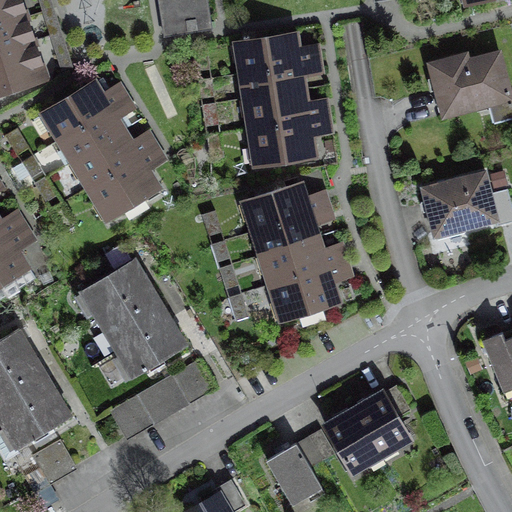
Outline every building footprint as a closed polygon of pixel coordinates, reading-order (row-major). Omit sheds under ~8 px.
[(0,0),(0,28),(32,19),(26,0),(0,0)] [(210,0),(162,0),(170,41),(216,32),(210,0)] [(0,54),(39,42),(32,19),(0,28),(0,54)] [(243,74),(326,60),(323,45),(307,48),(304,30),(237,41),(243,74)] [(0,96),(51,81),(39,42),(0,54),(0,96)] [(475,51),(429,62),(443,121),(493,108),(497,123),(511,119),(511,72),(507,52),(477,59),(475,51)] [(329,75),(326,60),(243,74),(247,100),(315,88),(313,78),(329,75)] [(61,139),(129,97),(121,85),(110,92),(101,78),(94,82),(45,114),(61,139)] [(317,101),(315,88),(247,100),(253,131),(335,117),(332,99),(317,101)] [(137,111),(129,97),(61,139),(76,163),(132,128),(125,118),(137,111)] [(338,135),(335,117),(253,131),(259,168),(323,156),(320,139),(338,135)] [(140,140),(132,128),(76,163),(91,188),(159,145),(151,133),(140,140)] [(168,160),(159,145),(91,188),(113,223),(169,188),(156,168),(168,160)] [(490,170),(425,186),(438,237),(511,219),(511,193),(510,186),(495,190),(490,170)] [(254,231),(334,204),(330,191),(315,195),(310,180),(244,202),(254,231)] [(339,218),(334,204),(254,231),(263,258),(328,236),(324,223),(339,218)] [(8,218),(0,205),(0,244),(31,225),(21,209),(8,218)] [(40,241),(31,225),(0,244),(0,288),(38,265),(28,249),(40,241)] [(332,247),(328,236),(263,258),(272,284),(353,257),(348,242),(332,247)] [(359,274),(353,257),(272,284),(284,319),(340,300),(334,283),(359,274)] [(101,321),(159,287),(141,258),(84,292),(101,321)] [(236,282),(227,285),(239,316),(248,313),(236,282)] [(177,318),(159,287),(101,321),(120,352),(177,318)] [(177,318),(120,352),(135,378),(193,344),(177,318)] [(0,383),(45,357),(27,327),(0,343),(0,383)] [(511,340),(509,333),(488,342),(511,395),(511,394),(511,340)] [(63,388),(45,357),(0,383),(0,412),(6,422),(63,388)] [(190,368),(204,394),(218,386),(203,361),(190,368)] [(190,368),(177,375),(192,401),(204,394),(190,368)] [(155,421),(192,401),(177,375),(141,396),(155,421)] [(81,416),(63,388),(6,422),(23,451),(81,416)] [(391,388),(359,406),(388,458),(420,439),(391,388)] [(139,430),(155,421),(141,396),(125,404),(139,430)] [(139,430),(125,404),(112,411),(127,437),(139,430)] [(358,475),(388,458),(359,406),(328,424),(358,475)] [(322,432),(309,439),(322,461),(324,464),(336,457),(322,432)] [(309,439),(271,460),(297,505),(325,488),(313,467),(322,461),(309,439)] [(50,448),(65,476),(79,469),(64,441),(50,448)] [(53,483),(65,476),(50,448),(37,456),(45,469),(53,483)] [(45,469),(30,477),(47,509),(61,500),(53,483),(45,469)] [(224,494),(191,511),(244,511),(251,508),(235,480),(220,488),(224,494)]
